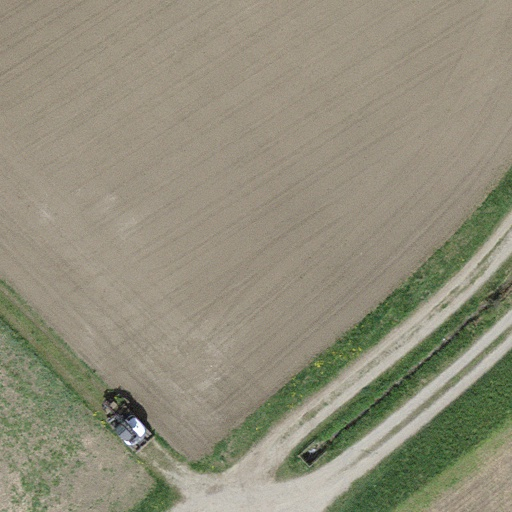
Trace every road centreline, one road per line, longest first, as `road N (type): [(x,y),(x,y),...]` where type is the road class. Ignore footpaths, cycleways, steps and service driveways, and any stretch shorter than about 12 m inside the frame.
road 1 (track): [(511,231),(493,258),(215,498)]
road 2 (track): [(215,498),(147,447),(0,299)]
road 3 (track): [(511,331),(340,473),(284,505)]
